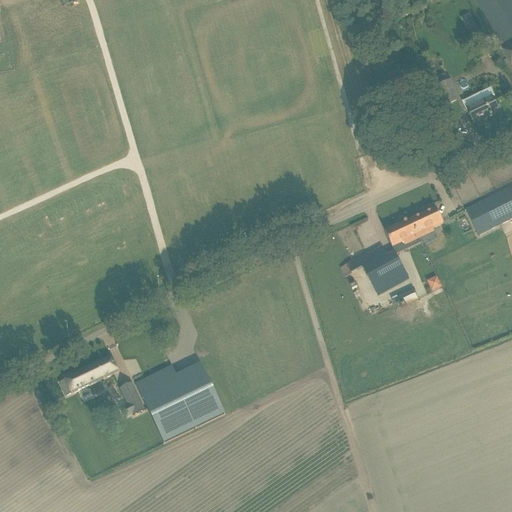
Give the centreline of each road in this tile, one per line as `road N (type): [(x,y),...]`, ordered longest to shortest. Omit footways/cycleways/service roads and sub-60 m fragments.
road 1 (unclassified): [(0,386),(511,137)]
road 2 (track): [(181,297),(89,0)]
road 3 (track): [(379,199),(322,0)]
road 4 (track): [(0,216),(135,155)]
